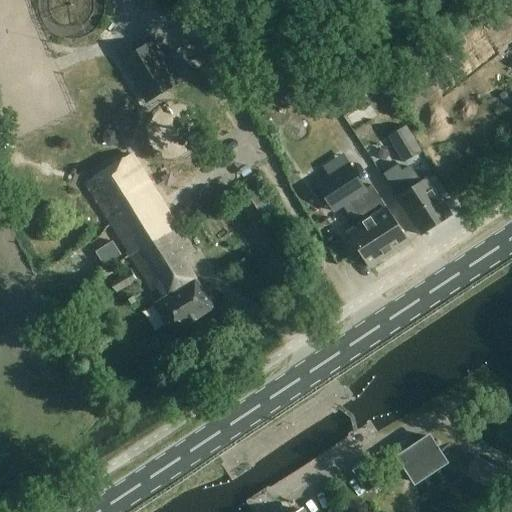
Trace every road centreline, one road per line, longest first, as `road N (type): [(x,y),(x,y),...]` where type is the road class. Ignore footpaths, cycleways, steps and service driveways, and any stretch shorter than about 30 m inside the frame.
road 1 (primary): [(98,511),(511,238)]
road 2 (track): [(357,0),(231,22),(210,18),(193,0)]
